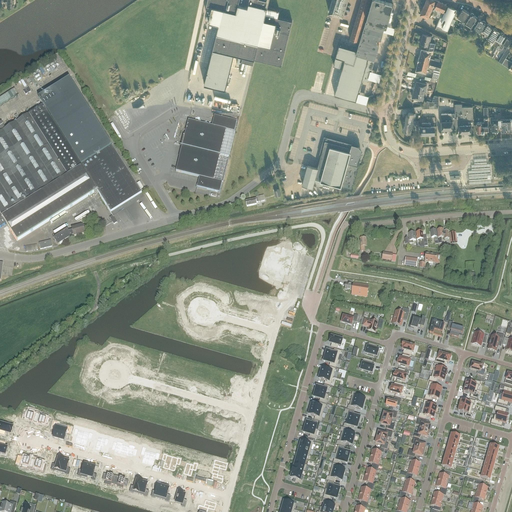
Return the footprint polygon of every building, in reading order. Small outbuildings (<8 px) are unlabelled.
[(219,24),(204,84),(225,89),(234,54),(243,57),(254,59),(281,66),(292,21),(277,17),(279,11),(277,10),(267,8),(268,3),(268,0),(249,0),(248,7),(238,4),(238,0),(207,0),(207,5),(212,6),(208,21),(219,24)] [(344,11),(346,6),(346,4),(347,0),(332,0),(331,4),(330,6),(329,12),(343,16),(344,11)] [(386,26),(390,12),(393,2),(384,0),(372,0),(357,51),(339,45),(333,65),(342,67),(334,95),(356,101),(358,92),(359,93),(363,79),(368,81),(379,44),(376,43),(378,39),(380,39),(384,25),(386,26)] [(358,42),(362,26),(367,11),(369,0),(361,0),(360,4),(355,24),(350,39),(358,42)] [(429,13),(440,17),(446,5),(446,4),(437,0),(434,0),(433,0),(422,0),(421,4),(422,6),(424,7),(420,14),(427,17),(429,13)] [(457,10),(455,9),(454,11),(446,8),(447,5),(446,5),(440,17),(435,28),(446,33),(457,10)] [(461,26),(463,22),(469,13),(463,9),(461,12),(458,10),(455,16),(462,19),(461,20),(462,21),(461,23),(460,22),(458,24),(461,26)] [(472,27),(478,18),(470,13),(465,22),(472,27)] [(479,19),(473,28),(472,27),(469,33),(471,34),(473,30),(474,28),(480,32),(486,23),(479,19)] [(482,31),(482,32),(485,34),(483,37),(486,39),(487,38),(488,36),(487,35),(492,27),(487,24),(482,31)] [(493,42),(499,32),(493,28),(487,38),(492,41),(491,42),(489,44),(491,46),(494,42),(493,42)] [(495,48),(498,49),(502,43),(501,42),(506,36),(500,32),(496,39),(499,41),(495,48)] [(431,36),(423,34),(420,43),(427,45),(427,49),(433,50),(435,43),(429,42),(431,36)] [(502,43),(498,49),(499,48),(501,49),(503,47),(504,45),(507,47),(506,49),(498,61),(502,63),(505,58),(511,48),(508,46),(511,39),(506,36),(502,43)] [(431,61),(430,65),(428,65),(429,60),(430,59),(431,52),(421,49),(419,57),(418,58),(417,62),(415,71),(426,73),(427,70),(433,72),(432,78),(437,79),(437,80),(440,70),(442,63),(434,61),(431,61)] [(511,63),(511,61),(505,58),(502,63),(509,68),(511,64),(511,63)] [(0,131),(0,132),(0,227),(7,224),(17,241),(96,191),(111,214),(142,194),(69,79),(39,99),(43,105),(29,114),(6,129),(3,125),(2,122),(0,123),(0,131)] [(427,84),(416,82),(412,98),(422,100),(427,84)] [(15,89),(0,98),(0,106),(18,95),(15,89)] [(430,102),(429,108),(438,108),(438,97),(434,96),(432,102),(430,102)] [(465,133),(463,107),(462,107),(462,104),(454,104),(455,113),(455,119),(458,119),(459,129),(459,133),(465,133)] [(463,107),(465,133),(472,132),(474,132),(473,128),(472,128),(472,125),(473,125),(472,107),(463,107)] [(406,115),(405,122),(412,123),(414,117),(415,114),(408,112),(408,115),(406,115)] [(444,131),(445,132),(446,133),(447,131),(447,129),(459,129),(458,119),(455,119),(455,113),(454,113),(451,114),(451,113),(441,113),(441,121),(441,129),(444,129),(444,131)] [(498,113),(498,122),(498,123),(499,123),(499,129),(502,129),(502,130),(503,131),(506,131),(506,119),(500,119),(500,113),(498,113)] [(182,146),(229,157),(235,132),(234,132),(237,121),(220,117),(214,116),(212,126),(208,125),(188,120),(188,123),(182,146)] [(476,122),(477,131),(488,131),(488,117),(484,118),(484,122),(476,122)] [(498,131),(498,123),(498,122),(492,123),(492,120),(493,120),(493,117),(490,117),(490,123),(491,123),(491,131),(494,131),(495,132),(497,132),(498,131)] [(419,124),(412,123),(405,122),(403,121),(403,125),(404,125),(403,131),(411,133),(412,126),(415,127),(415,130),(418,131),(419,124)] [(337,132),(359,137),(362,127),(340,122),(340,124),(339,124),(337,132)] [(307,166),(302,185),(312,188),(313,185),(321,187),(327,189),(329,190),(332,190),(333,188),(334,185),(340,187),(341,186),(347,188),(351,189),(352,184),(358,162),(361,154),(361,153),(361,152),(361,151),(360,150),(360,149),(360,148),(359,148),(359,147),(358,147),(358,146),(357,146),(356,145),(355,145),(354,145),(353,145),(353,144),(352,144),(351,148),(325,141),(324,143),(321,155),(317,168),(307,166)] [(229,157),(182,146),(176,171),(199,177),(197,187),(220,193),(222,182),(223,182),(229,157)] [(409,162),(406,164),(411,175),(414,174),(409,162)] [(246,202),(247,207),(257,205),(256,203),(259,202),(258,201),(261,200),(261,201),(265,201),(264,196),(256,197),(257,199),(246,202)] [(71,228),(72,231),(69,232),(67,230),(53,238),(58,246),(72,237),(74,236),(74,237),(85,233),(83,225),(71,228)] [(444,232),(443,229),(437,230),(438,241),(439,244),(442,243),(441,238),(444,237),(444,239),(449,239),(448,231),(444,232)] [(51,240),(39,243),(40,250),(53,247),(51,240)] [(273,258),(269,269),(272,270),(270,274),(278,276),(277,280),(284,282),(285,279),(286,279),(288,275),(291,276),(294,265),(293,264),(297,254),(287,251),(286,251),(284,257),(276,255),(275,259),(273,258)] [(393,254),(383,252),(382,260),(392,262),(393,254)] [(433,263),(433,262),(439,263),(440,256),(434,255),(434,254),(426,253),(425,262),(433,263)] [(404,266),(410,267),(416,268),(418,259),(411,258),(405,258),(404,266)] [(351,295),(367,298),(369,286),(353,283),(353,285),(345,284),(344,290),(352,291),(351,295)] [(396,311),(392,324),(401,326),(403,320),(406,321),(409,310),(403,309),(402,313),(396,311)] [(341,322),(341,323),(351,326),(353,321),(356,323),(358,316),(355,315),(353,319),(348,317),(348,316),(345,315),(344,316),(343,316),(342,318),(340,322),(341,322)] [(410,328),(417,329),(418,326),(424,328),(426,320),(422,319),(422,321),(413,318),(413,320),(411,319),(410,324),(411,324),(410,328)] [(378,323),(365,319),(363,326),(367,327),(369,327),(368,330),(375,332),(378,323)] [(433,322),(429,333),(441,337),(442,333),(441,333),(441,332),(442,332),(444,325),(433,322)] [(458,338),(459,335),(461,335),(463,329),(452,326),(453,323),(449,322),(447,329),(451,330),(449,335),(458,338)] [(475,333),(472,344),(480,347),(481,343),(482,343),(486,343),(488,336),(484,335),(475,333)] [(491,336),(488,349),(496,352),(497,347),(498,347),(498,345),(501,346),(500,347),(501,347),(504,336),(498,334),(496,338),(491,336)] [(330,341),(329,343),(332,344),(331,347),(337,349),(338,345),(340,346),(342,340),(331,336),(329,340),(330,341)] [(504,338),(502,345),(506,346),(507,346),(506,348),(507,348),(506,351),(511,352),(511,340),(508,339),(508,340),(504,338)] [(403,347),(402,350),(404,350),(403,353),(411,356),(412,353),(413,353),(415,346),(411,345),(411,344),(407,343),(407,344),(403,343),(402,346),(403,347)] [(377,352),(378,350),(376,349),(377,346),(369,344),(368,347),(367,347),(365,353),(377,356),(378,352),(377,352)] [(109,346),(108,352),(111,353),(110,354),(113,355),(113,356),(116,357),(116,356),(119,357),(121,351),(118,350),(119,347),(113,345),(112,347),(109,346)] [(121,351),(119,357),(123,358),(122,358),(125,359),(128,360),(129,359),(132,360),(133,354),(130,353),(131,350),(125,349),(124,351),(121,351)] [(327,351),(325,356),(338,360),(339,355),(340,355),(341,352),(334,350),(333,353),(327,351)] [(436,359),(435,362),(439,363),(445,365),(446,362),(448,363),(449,360),(450,360),(451,356),(441,354),(439,353),(437,359),(436,359)] [(398,361),(397,364),(401,365),(401,366),(405,367),(405,366),(409,367),(411,361),(409,360),(410,357),(402,355),(402,358),(400,358),(399,361),(398,361)] [(325,356),(323,361),(330,363),(329,366),(335,368),(338,360),(325,356)] [(83,363),(82,366),(89,368),(89,365),(95,367),(96,365),(98,360),(87,357),(85,364),(83,363)] [(141,359),(139,365),(142,366),(140,373),(146,374),(149,364),(144,362),(144,360),(141,359)] [(362,364),(361,370),(372,373),(373,369),(373,366),(371,366),(372,362),(363,359),(362,363),(362,364)] [(146,374),(146,375),(152,376),(154,369),(157,370),(159,364),(155,363),(154,365),(149,364),(146,374)] [(472,365),(471,365),(470,369),(478,371),(477,374),(484,376),(485,371),(482,370),(483,365),(479,364),(479,365),(472,363),(472,365)] [(435,368),(433,373),(445,376),(446,375),(447,375),(448,372),(447,372),(447,371),(440,369),(441,366),(435,364),(434,367),(435,368)] [(322,368),(320,374),(333,378),(333,377),(335,369),(329,367),(328,370),(322,368)] [(394,375),(393,378),(397,379),(397,380),(401,381),(401,380),(405,381),(407,375),(404,374),(405,371),(399,369),(398,372),(396,372),(395,375),(394,375)] [(184,371),(183,377),(186,378),(184,385),(189,387),(192,376),(187,375),(188,372),(184,371)] [(430,377),(429,380),(436,382),(437,379),(444,381),(445,376),(433,373),(432,378),(430,377)] [(320,374),(318,379),(325,381),(324,384),(330,386),(333,378),(320,374)] [(487,382),(486,381),(485,383),(491,384),(494,375),(489,374),(487,382)] [(192,376),(189,387),(195,389),(197,382),(200,383),(202,377),(199,376),(198,378),(192,376)] [(68,377),(65,388),(72,390),(71,392),(74,393),(76,386),(73,386),(75,379),(68,377)] [(237,383),(236,386),(243,388),(243,385),(250,387),(252,380),(241,377),(239,383),(237,383)] [(210,380),(207,391),(212,392),(214,393),(216,387),(219,388),(221,381),(217,380),(217,382),(210,380)] [(466,382),(464,387),(477,391),(479,386),(480,383),(474,381),(474,384),(466,382)] [(428,391),(440,395),(442,389),(434,387),(435,384),(429,382),(429,386),(431,386),(430,391),(428,391)] [(390,388),(389,392),(401,395),(403,389),(402,388),(403,385),(395,383),(394,386),(392,386),(391,389),(390,388)] [(316,386),(315,392),(325,394),(327,389),(329,390),(330,387),(324,385),(323,388),(316,386)] [(511,389),(500,386),(499,390),(501,391),(500,395),(511,398),(511,393),(511,389)] [(237,391),(235,398),(246,401),(247,396),(246,396),(247,394),(241,392),(242,389),(236,387),(235,391),(237,391)] [(463,388),(462,391),(463,392),(463,393),(471,395),(470,398),(477,400),(477,396),(476,396),(477,391),(464,387),(464,388),(463,388)] [(105,391),(103,397),(106,398),(105,401),(111,402),(112,399),(115,400),(117,394),(114,393),(114,392),(111,392),(108,391),(108,392),(105,391)] [(136,397),(134,403),(137,404),(138,401),(143,403),(146,392),(141,391),(139,398),(136,397)] [(426,396),(425,399),(431,401),(431,398),(439,400),(440,395),(428,391),(426,396)] [(146,392),(143,403),(149,405),(148,407),(151,408),(153,402),(150,401),(152,394),(146,392)] [(315,392),(313,397),(320,399),(319,402),(326,404),(327,401),(326,400),(328,395),(325,394),(315,392)] [(365,399),(358,397),(359,394),(352,392),(351,396),(352,396),(351,401),(363,404),(365,399)] [(117,394),(115,400),(118,401),(118,404),(123,406),(124,404),(127,404),(129,398),(126,398),(126,397),(123,396),(123,395),(120,394),(120,395),(117,394)] [(498,399),(497,404),(507,406),(508,403),(509,403),(511,404),(511,402),(511,398),(500,395),(502,396),(501,400),(498,399)] [(161,398),(158,408),(165,410),(164,413),(168,414),(170,407),(166,406),(168,400),(161,398)] [(385,404),(386,405),(385,406),(396,409),(397,405),(399,406),(401,400),(394,398),(393,401),(387,400),(387,401),(386,401),(385,404)] [(461,401),(459,406),(472,410),(473,405),(474,405),(475,401),(469,400),(468,403),(461,401)] [(363,404),(351,401),(349,406),(348,406),(347,409),(354,411),(355,408),(362,410),(363,404)] [(424,404),(423,409),(435,413),(436,408),(429,406),(430,403),(424,401),(423,404),(424,404)] [(176,409),(174,415),(177,416),(178,413),(183,415),(187,404),(181,402),(179,410),(176,409)] [(311,404),(310,409),(323,413),(324,408),(325,408),(326,405),(319,403),(318,406),(311,404)] [(187,404),(183,415),(189,416),(188,419),(191,420),(193,414),(190,413),(192,406),(187,404)] [(459,406),(457,411),(465,414),(464,417),(471,418),(472,415),(470,415),(472,410),(459,406)] [(495,406),(494,410),(498,412),(497,416),(494,415),(507,419),(509,414),(507,413),(505,413),(506,409),(495,406)] [(310,409),(308,415),(315,417),(314,420),(321,422),(322,418),(321,418),(323,413),(310,409)] [(420,414),(419,417),(425,419),(426,416),(433,418),(435,413),(423,409),(421,414),(420,414)] [(25,412),(23,418),(27,419),(26,420),(29,421),(32,422),(35,422),(38,414),(34,413),(35,411),(29,410),(28,413),(25,412)] [(202,410),(199,420),(206,422),(205,424),(209,425),(211,419),(208,418),(209,412),(202,410)] [(347,414),(346,419),(358,422),(360,417),(353,415),(354,412),(345,410),(344,413),(347,414)] [(390,414),(384,412),(383,414),(383,413),(381,418),(392,421),(391,421),(392,418),(396,419),(397,413),(391,412),(390,414)] [(38,414),(35,422),(38,423),(38,424),(41,425),(41,424),(44,425),(44,424),(47,425),(49,419),(46,418),(47,416),(41,414),(41,415),(38,414)] [(492,419),(490,423),(501,427),(502,423),(504,423),(506,424),(507,419),(494,415),(493,420),(492,419)] [(226,424),(225,427),(231,429),(232,426),(238,428),(240,421),(229,418),(228,424),(226,424)] [(391,424),(392,421),(381,418),(380,423),(381,423),(380,424),(387,426),(386,429),(393,431),(395,425),(391,424)] [(349,429),(350,426),(357,428),(358,422),(346,419),(348,420),(347,424),(344,424),(343,427),(349,429)] [(425,421),(418,419),(416,425),(420,426),(419,429),(430,432),(431,427),(430,427),(431,426),(424,424),(425,421)] [(306,422),(305,427),(318,431),(320,423),(314,421),(313,424),(306,422)] [(54,422),(52,429),(55,430),(53,437),(59,439),(62,427),(57,425),(57,423),(54,422)] [(0,434),(4,435),(5,432),(11,434),(11,431),(12,432),(13,427),(1,423),(0,425),(0,434)] [(62,427),(59,439),(64,441),(66,434),(69,434),(71,428),(68,427),(67,428),(62,427)] [(305,427),(303,433),(310,435),(309,437),(315,439),(318,431),(305,427)] [(75,428),(73,434),(76,435),(74,442),(80,444),(83,433),(78,432),(78,429),(75,428)] [(342,431),(341,436),(353,440),(355,435),(348,433),(349,430),(341,428),(340,431),(342,431)] [(225,433),(223,439),(234,442),(235,438),(234,438),(235,436),(229,434),(230,431),(224,429),(223,432),(225,433)] [(428,436),(430,432),(419,429),(418,432),(416,431),(414,437),(420,438),(421,435),(427,437),(428,436)] [(376,437),(387,441),(388,437),(391,438),(393,433),(386,431),(385,434),(378,432),(378,433),(377,433),(376,437)] [(80,444),(86,446),(88,439),(91,439),(92,433),(89,432),(88,435),(83,433),(80,444)] [(451,434),(449,440),(459,442),(460,437),(451,434)] [(352,445),(353,440),(341,436),(339,442),(337,441),(336,444),(344,447),(345,444),(352,445)] [(386,444),(387,441),(376,437),(375,442),(375,443),(382,445),(381,448),(387,450),(388,444),(386,444)] [(98,439),(95,449),(99,451),(99,450),(102,451),(104,445),(107,446),(109,439),(105,438),(104,441),(98,439)] [(419,440),(413,439),(412,444),(414,445),(413,448),(424,451),(425,446),(425,445),(418,443),(419,440)] [(307,440),(306,443),(301,441),(299,447),(311,450),(313,442),(307,440)] [(113,444),(111,450),(114,451),(114,452),(117,452),(117,453),(120,454),(120,453),(123,454),(125,448),(121,447),(122,444),(117,442),(116,445),(113,444)] [(497,453),(499,448),(490,445),(488,451),(497,453)] [(125,448),(123,454),(126,455),(126,456),(129,456),(132,457),(132,456),(135,457),(137,451),(134,450),(134,447),(129,446),(128,449),(125,448)] [(350,452),(343,451),(344,448),(338,446),(336,454),(348,458),(350,452)] [(311,450),(299,447),(298,452),(309,455),(311,450)] [(384,450),(378,448),(377,452),(372,450),(370,457),(375,459),(375,457),(380,458),(381,453),(384,453),(384,450)] [(423,456),(424,451),(413,448),(412,451),(409,450),(408,456),(414,458),(415,455),(422,457),(422,455),(423,456)] [(142,449),(140,455),(143,456),(141,463),(147,464),(150,454),(145,452),(145,450),(142,449)] [(150,454),(147,464),(153,466),(155,459),(158,460),(159,454),(156,453),(155,455),(150,454)] [(163,454),(162,460),(165,461),(163,468),(168,469),(171,459),(166,457),(167,455),(163,454)] [(347,463),(348,458),(336,454),(333,463),(339,464),(340,461),(347,463)] [(21,457),(19,465),(22,465),(21,468),(27,469),(28,467),(31,468),(33,460),(30,459),(27,458),(24,457),(24,458),(21,457)] [(306,465),(305,465),(306,460),(296,457),(295,462),(306,466),(306,465)] [(372,467),(378,469),(379,466),(378,465),(380,458),(375,457),(375,459),(370,457),(369,463),(373,464),(372,467)] [(418,471),(420,464),(415,462),(416,459),(410,457),(409,461),(411,461),(410,467),(414,468),(414,470),(418,471)] [(53,465),(51,471),(54,472),(55,471),(60,473),(64,460),(58,458),(56,465),(53,465)] [(168,469),(174,471),(176,464),(179,465),(181,459),(178,458),(177,460),(171,458),(171,459),(168,469)] [(33,460),(31,468),(34,469),(34,470),(40,472),(43,472),(45,464),(42,464),(42,463),(39,462),(40,461),(37,460),(37,461),(33,460)] [(64,460),(60,473),(65,474),(65,475),(68,476),(70,470),(67,469),(69,462),(64,460)] [(213,466),(212,470),(218,472),(219,468),(225,470),(227,463),(217,460),(215,467),(213,466)] [(453,463),(443,461),(442,466),(451,469),(453,463)] [(306,466),(295,462),(293,468),(305,471),(306,466)] [(186,463),(183,474),(190,476),(192,469),(195,470),(197,464),(194,463),(193,465),(186,463)] [(79,470),(77,476),(81,477),(87,478),(87,476),(90,466),(84,464),(82,471),(79,470)] [(331,472),(343,476),(345,470),(338,468),(339,465),(333,464),(331,472)] [(90,466),(87,476),(92,478),(92,480),(95,481),(97,475),(94,474),(96,467),(90,466)] [(374,479),(376,472),(377,472),(378,469),(372,467),(371,470),(367,469),(365,474),(370,476),(370,477),(374,479)] [(418,471),(414,470),(414,468),(410,467),(408,474),(407,473),(406,477),(412,478),(413,475),(417,476),(418,471)] [(213,474),(211,480),(222,483),(223,479),(222,479),(223,476),(217,475),(218,472),(212,470),(211,473),(213,474)] [(343,476),(331,472),(329,477),(327,477),(326,480),(334,482),(335,479),(342,481),(343,476)] [(440,474),(438,480),(443,481),(442,483),(447,484),(447,483),(449,477),(450,477),(451,474),(445,472),(444,475),(440,474)] [(490,480),(491,474),(482,472),(481,477),(490,480)] [(295,483),(301,484),(302,481),(300,481),(302,475),(292,473),(290,478),(296,480),(295,483)] [(104,474),(102,480),(105,481),(104,485),(110,486),(111,484),(114,485),(116,477),(113,476),(113,475),(110,475),(107,474),(107,475),(104,474)] [(368,486),(374,488),(375,485),(373,484),(374,479),(370,477),(370,476),(365,474),(363,482),(368,483),(368,486)] [(116,477),(114,485),(117,486),(117,487),(123,489),(123,486),(126,487),(128,481),(125,480),(125,479),(123,479),(123,478),(120,477),(120,478),(116,477)] [(412,478),(406,477),(405,480),(406,480),(404,487),(408,489),(409,487),(414,488),(415,483),(411,481),(412,478)] [(131,486),(129,492),(133,493),(138,494),(142,482),(136,480),(134,487),(131,486)] [(438,480),(436,487),(441,488),(440,491),(446,493),(447,490),(445,489),(447,484),(442,483),(443,481),(438,480)] [(476,481),(475,484),(477,485),(479,485),(477,492),(481,494),(482,492),(486,493),(488,488),(484,487),(485,483),(478,482),(476,481)] [(142,482),(138,494),(144,496),(144,497),(147,498),(149,491),(146,490),(148,483),(142,482)] [(340,488),(333,486),(334,483),(328,482),(325,490),(338,493),(340,488)] [(153,491),(151,497),(154,498),(155,498),(160,499),(163,487),(158,485),(156,492),(153,491)] [(368,486),(367,489),(362,488),(360,495),(364,496),(365,495),(369,496),(371,491),(373,491),(374,488),(368,486)] [(163,487),(160,499),(165,501),(168,502),(170,496),(167,495),(169,488),(163,487)] [(399,495),(406,497),(406,494),(411,495),(414,488),(409,487),(408,489),(404,487),(402,493),(400,492),(399,495)] [(338,493),(325,490),(323,498),(329,500),(330,497),(337,499),(338,493)] [(434,493),(432,500),(437,501),(437,500),(442,501),(443,496),(445,496),(446,496),(446,493),(440,491),(439,494),(434,493)] [(178,492),(175,502),(182,504),(181,507),(185,508),(187,501),(183,500),(185,494),(183,494),(183,493),(178,492)] [(473,497),(472,500),(478,502),(479,499),(484,500),(486,493),(482,492),(481,494),(477,492),(475,498),(473,497)] [(367,507),(368,504),(368,503),(367,503),(369,496),(365,495),(364,496),(360,495),(358,501),(362,502),(361,505),(367,507)] [(406,497),(399,495),(398,498),(401,499),(399,504),(404,506),(403,507),(408,509),(410,501),(405,500),(406,497)] [(322,508),(323,508),(333,511),(334,511),(335,506),(328,504),(329,501),(323,499),(322,503),(324,503),(322,508)] [(202,506),(201,510),(207,511),(208,508),(214,510),(216,503),(205,500),(204,507),(202,506)] [(431,504),(431,506),(435,507),(434,510),(440,511),(441,508),(440,508),(442,502),(442,501),(437,500),(437,501),(432,500),(431,504)] [(472,500),(471,503),(473,504),(472,509),(476,511),(475,511),(480,511),(482,507),(477,505),(478,504),(478,502),(472,500)] [(281,506),(282,507),(292,509),(293,510),(294,510),(295,504),(283,501),(281,506)] [(11,502),(10,504),(9,504),(2,502),(0,508),(0,511),(11,511),(12,509),(15,510),(16,504),(17,503),(11,502)]
